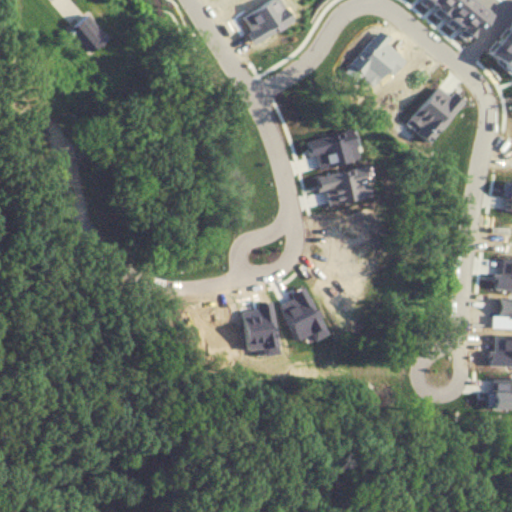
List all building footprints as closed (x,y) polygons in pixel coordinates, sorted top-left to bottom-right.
[(250,43),(242,32),(247,29),(238,16),(262,0),(276,0),(288,18),(250,43)] [(462,0),(487,22),(470,44),(418,0),(462,0)] [(87,50),(68,26),(85,13),(104,37),(87,50)] [(45,32),(31,45),(50,65),(63,52),(45,32)] [(511,33),(489,59),(509,79),(511,75),(511,33)] [(334,268),(340,271),(347,257),(342,254),(350,239),(326,225),(290,288),(315,303),(334,268)]
